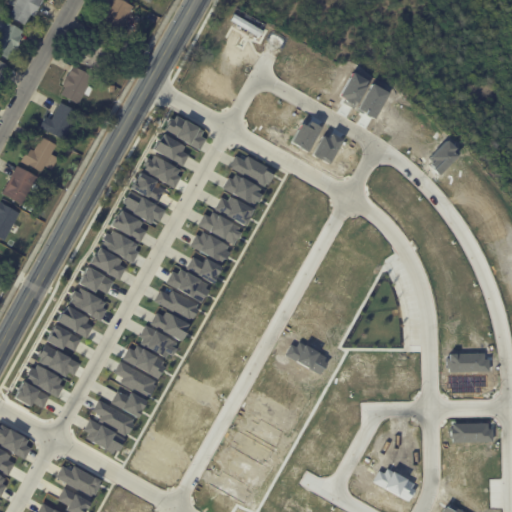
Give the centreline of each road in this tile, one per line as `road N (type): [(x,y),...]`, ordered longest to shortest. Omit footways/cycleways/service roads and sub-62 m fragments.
road 1 (residential): [(149,82),(366,207),(402,242),(420,279),(429,345),(432,485),(420,511)]
road 2 (residential): [(510,511),(506,349),(470,243),(417,175),(258,75)]
road 3 (residential): [(274,45),(12,511)]
road 4 (residential): [(377,145),(171,511)]
road 5 (secondary): [(45,270),(195,0)]
road 6 (residential): [(511,407),(377,409),(332,493)]
road 7 (residential): [(0,406),(186,511)]
road 8 (residential): [(0,133),(74,0)]
